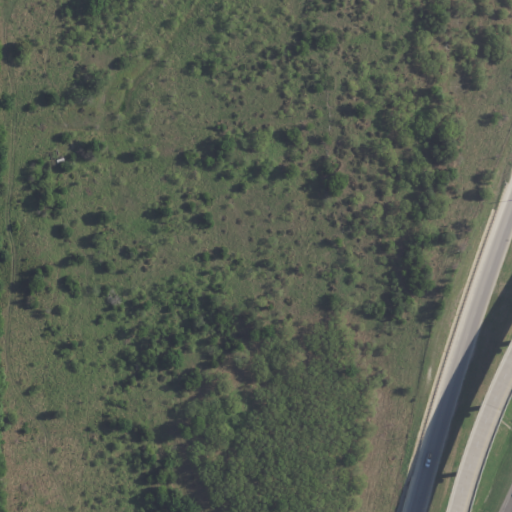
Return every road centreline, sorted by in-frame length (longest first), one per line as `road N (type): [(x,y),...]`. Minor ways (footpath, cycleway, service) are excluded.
road 1 (secondary): [(511,203),(451,355),(406,511)]
road 2 (motorway): [(511,331),(440,511)]
